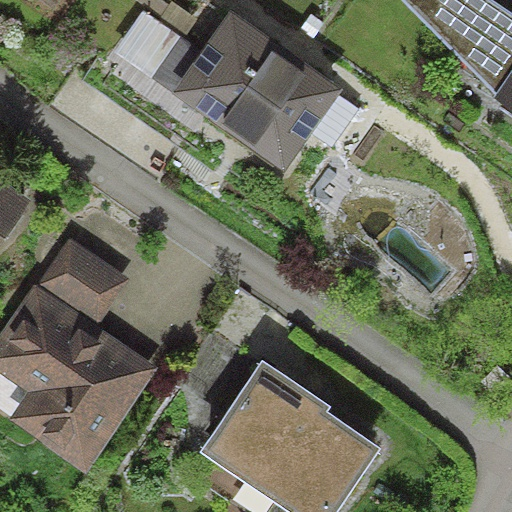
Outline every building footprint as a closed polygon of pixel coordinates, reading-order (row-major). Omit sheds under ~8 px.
[(511,20),(493,7),(453,63),(499,94),(497,98),(511,108),(511,20)] [(243,134),(278,158),(327,89),(284,59),(285,57),(271,47),(270,49),(228,20),(198,64),(195,62),(190,70),(220,91),(208,109),(213,113),(211,115),(242,136),(243,134)] [(0,228),(19,200),(0,187),(0,228)] [(117,282),(67,247),(42,285),(91,319),(117,282)] [(79,460),(141,370),(33,297),(0,345),(0,365),(57,404),(38,431),(79,460)] [(312,410),(315,405),(260,368),(207,445),(244,471),(251,461),(322,510),(366,447),(312,410)]
